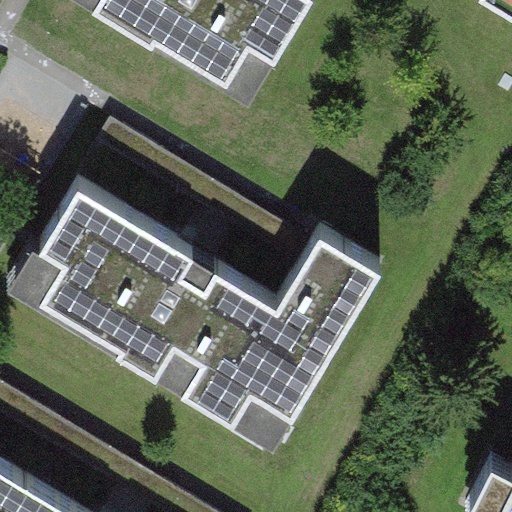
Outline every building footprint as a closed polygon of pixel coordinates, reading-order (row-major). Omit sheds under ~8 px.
[(85,0),(270,106),(330,0),(85,0)] [(511,0),(470,0),(511,23),(511,0)] [(78,187),(9,300),(273,460),(388,271),(327,234),(281,310),(189,254),(78,187)] [(0,416),(0,511),(47,511),(77,462),(0,416)] [(160,511),(77,462),(47,511),(160,511)]
